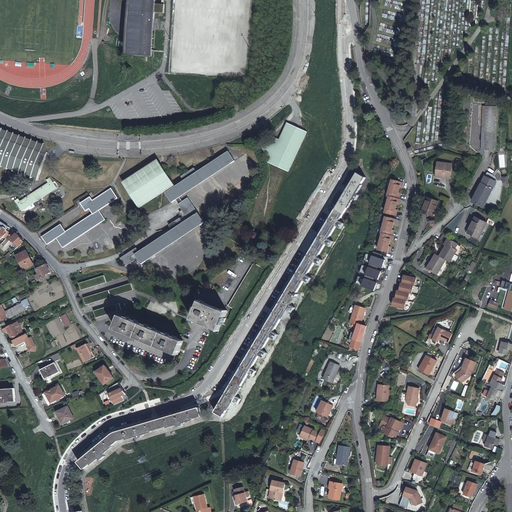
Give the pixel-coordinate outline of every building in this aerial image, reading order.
[(152,56),(155,13),(155,4),(155,0),(139,0),(138,10),(136,55),(152,56)] [(155,4),(155,13),(164,13),(165,4),(161,4),(155,4)] [(486,107),(484,150),(494,150),(495,107),(486,107)] [(298,151),(307,131),(287,122),(279,140),(273,137),(267,138),(263,148),(265,153),(271,156),(269,162),(288,171),(298,151)] [(30,144),(8,136),(10,133),(0,128),(0,164),(4,166),(22,173),(39,179),(44,168),(49,155),(43,153),(44,150),(30,144)] [(235,161),(229,151),(213,161),(197,172),(194,167),(181,176),(184,180),(166,192),(172,202),(176,200),(180,197),(201,183),(223,169),(235,161)] [(124,182),(139,206),(173,184),(158,160),(124,182)] [(439,162),(438,167),(440,168),(439,177),(451,178),(453,164),(439,162)] [(472,201),(477,204),(483,207),(489,195),(492,196),(495,190),(493,188),(497,181),(491,178),(492,175),(487,172),(477,193),(475,192),(473,196),(474,197),(472,201)] [(345,193),(335,210),(343,215),(353,198),(356,200),(359,196),(356,194),(365,178),(357,173),(345,193)] [(15,200),(22,210),(35,201),(36,202),(43,197),(43,196),(56,188),(50,178),(47,180),(48,183),(21,201),(19,198),(15,200)] [(396,215),(397,211),(395,211),(397,202),(399,203),(400,199),(399,198),(400,195),(398,194),(400,185),(402,186),(403,182),(392,179),(388,196),(389,196),(385,212),(396,215)] [(57,238),(63,247),(83,234),(106,220),(99,210),(118,198),(112,188),(93,200),(91,197),(81,203),(86,211),(90,209),(93,213),(66,231),(61,224),(42,236),(47,244),(57,238)] [(175,227),(172,229),(156,240),(139,251),(136,247),(120,258),(126,265),(134,260),(132,256),(135,254),(142,263),(162,250),(182,236),(204,222),(188,197),(182,201),(179,203),(178,203),(188,219),(183,222),(180,217),(172,222),(175,227)] [(436,217),(442,203),(428,197),(422,211),(436,217)] [(343,215),(335,210),(316,242),(261,335),(215,412),(223,416),(233,400),(236,402),(238,397),(235,396),(249,373),(251,374),(254,369),(252,368),(260,355),(262,356),(265,351),(262,350),(271,336),(273,338),(275,333),(273,331),(287,309),(290,311),(293,306),(290,304),(296,295),(297,296),(298,294),(297,293),(304,280),(306,282),(309,276),(307,275),(315,262),(317,264),(320,259),(318,257),(326,244),(328,245),(331,240),(329,239),(336,226),(339,227),(342,222),(339,221),(343,215)] [(384,225),(393,227),(394,222),(396,223),(397,219),(395,219),(386,216),(384,225)] [(492,226),(495,220),(489,217),(486,222),(476,217),(468,233),(479,238),(486,223),(492,226)] [(8,226),(0,221),(0,220),(0,239),(3,236),(5,237),(10,232),(6,229),(6,228),(8,226)] [(382,233),(392,236),(393,232),(391,231),(393,227),(384,225),(381,233),(382,233)] [(11,237),(18,245),(24,242),(16,233),(11,237)] [(382,233),(380,241),(389,243),(390,239),(392,240),(393,236),(392,236),(382,233)] [(445,243),(448,238),(449,237),(443,233),(439,240),(445,243)] [(6,237),(1,243),(4,246),(9,241),(6,237)] [(447,259),(450,262),(457,249),(455,248),(458,243),(450,239),(447,244),(440,255),(447,259)] [(389,243),(380,241),(378,249),(387,252),(389,252),(390,248),(388,248),(389,243)] [(26,250),(16,256),(21,265),(21,266),(22,269),(23,269),(24,269),(34,264),(31,259),(30,260),(29,258),(30,257),(26,250)] [(382,259),(383,256),(383,255),(374,252),(373,256),(370,264),(379,267),(383,268),(386,260),(382,259)] [(438,274),(447,259),(440,255),(437,253),(434,258),(435,258),(429,268),(438,274)] [(364,261),(370,264),(373,256),(367,254),(364,261)] [(466,272),(471,274),(477,262),(472,260),(466,272)] [(243,280),(228,306),(235,309),(246,290),(260,266),(254,262),(243,280)] [(36,275),(41,284),(51,279),(47,273),(50,271),(46,263),(37,269),(39,273),(36,275)] [(374,278),(378,280),(381,272),(377,270),(379,267),(370,264),(369,267),(366,275),(374,278)] [(369,267),(368,267),(363,265),(360,273),(363,274),(366,275),(369,267)] [(78,283),(80,290),(105,282),(103,275),(78,283)] [(362,286),(374,291),(377,283),(373,282),(374,278),(366,275),(365,279),(362,286)] [(416,278),(406,275),(404,283),(413,285),(414,286),(416,278)] [(365,279),(361,277),(359,276),(356,284),(362,286),(365,279)] [(83,298),(85,305),(104,299),(132,290),(130,283),(106,290),(83,298)] [(411,293),(413,285),(404,283),(403,283),(401,291),(409,293),(411,293)] [(399,291),(399,290),(397,298),(406,300),(408,301),(409,293),(401,291),(399,291)] [(396,298),(394,306),(404,308),(406,300),(397,298),(396,298)] [(195,311),(192,319),(218,330),(222,322),(223,323),(225,318),(224,318),(227,311),(200,300),(197,307),(196,306),(194,310),(195,311)] [(21,303),(5,311),(9,317),(24,309),(21,303)] [(94,311),(96,318),(121,310),(119,303),(94,311)] [(359,350),(367,326),(361,324),(365,308),(356,305),(351,322),(358,324),(355,333),(354,338),(350,347),(359,350)] [(66,327),(72,324),(66,314),(61,317),(66,327)] [(120,315),(115,329),(177,355),(183,341),(120,315)] [(8,326),(2,329),(4,332),(9,329),(13,336),(18,334),(15,327),(18,325),(17,321),(13,323),(13,324),(8,327),(8,326)] [(437,337),(439,338),(445,340),(449,332),(432,325),(426,337),(436,341),(437,338),(437,337)] [(23,335),(13,340),(16,345),(29,338),(27,333),(23,335)] [(511,351),(511,348),(511,344),(502,342),(499,354),(506,356),(508,350),(511,351)] [(78,348),(84,361),(93,357),(87,344),(78,348)] [(62,358),(59,352),(52,356),(55,362),(62,358)] [(436,360),(426,354),(417,368),(426,374),(430,368),(431,368),(436,360)] [(469,374),(475,361),(465,357),(461,366),(462,366),(461,369),(460,369),(455,374),(460,381),(469,374)] [(0,367),(11,366),(7,359),(0,359),(0,367)] [(55,362),(41,370),(46,379),(60,372),(55,362)] [(331,362),(323,379),(332,383),(340,366),(331,362)] [(96,372),(103,385),(113,381),(106,367),(96,372)] [(502,379),(505,374),(498,370),(490,386),(492,387),(486,397),(493,401),(496,397),(499,398),(502,393),(500,391),(503,385),(500,384),(503,379),(502,379)] [(117,381),(109,387),(111,391),(108,393),(113,404),(124,399),(121,394),(125,392),(117,381)] [(378,384),(376,400),(386,401),(388,385),(378,384)] [(46,392),(51,402),(65,396),(60,385),(46,392)] [(415,405),(419,388),(408,385),(405,400),(408,404),(415,405)] [(0,389),(0,402),(16,401),(15,388),(0,389)] [(322,400),(316,412),(328,417),(333,405),(322,400)] [(498,417),(502,406),(497,404),(493,415),(498,417)] [(57,412),(62,423),(74,418),(68,406),(57,412)] [(112,434),(78,461),(84,469),(99,456),(101,459),(105,456),(103,453),(119,440),(137,435),(137,438),(143,437),(142,433),(177,423),(178,426),(183,425),(182,421),(202,416),(200,407),(116,432),(112,434)] [(450,421),(453,410),(445,407),(441,418),(450,421)] [(385,416),(381,425),(383,426),(381,431),(392,436),(392,434),(396,436),(398,431),(397,431),(398,428),(401,429),(404,422),(391,416),(390,418),(385,416)] [(304,426),(299,437),(308,441),(309,439),(320,444),(326,431),(321,429),(319,434),(312,431),(313,430),(304,426)] [(436,431),(429,448),(436,451),(439,452),(446,435),(436,431)] [(485,447),(488,436),(484,434),(480,446),(485,447)] [(488,436),(485,447),(493,449),(494,445),(498,446),(500,439),(488,436)] [(388,456),(389,445),(378,445),(377,462),(388,463),(391,463),(392,456),(388,456)] [(338,456),(336,464),(346,465),(347,457),(348,457),(350,448),(340,446),(338,456)] [(429,448),(426,456),(433,458),(436,451),(429,448)] [(422,475),(427,462),(415,458),(410,471),(422,475)] [(294,461),(290,474),(300,477),(301,471),(300,471),(303,464),(294,461)] [(483,474),(487,464),(478,461),(474,471),(483,474)] [(273,481),(269,498),(280,501),(284,484),(273,481)] [(477,488),(479,484),(470,481),(465,494),(473,497),(476,488),(477,488)] [(332,482),(330,489),(329,498),(339,499),(342,484),(332,482)] [(417,490),(406,486),(403,495),(410,497),(413,503),(416,505),(423,501),(417,490)] [(234,490),(236,496),(237,499),(235,499),(236,505),(247,502),(246,498),(248,497),(249,496),(248,492),(245,493),(243,488),(234,490)] [(205,495),(195,497),(196,504),(197,511),(202,510),(202,511),(211,511),(210,508),(208,509),(205,495)] [(464,511),(461,511),(462,506),(454,503),(453,508),(452,508),(449,511),(464,511)]
